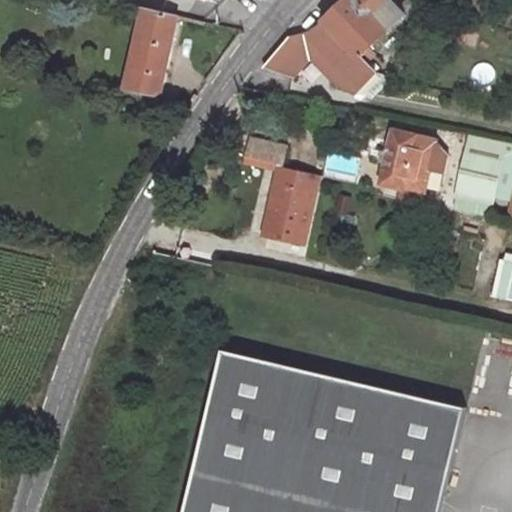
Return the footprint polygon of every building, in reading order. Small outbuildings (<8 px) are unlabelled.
[(340,0),(344,4),(326,21),(361,57),(390,29),(361,0),(340,0)] [(361,0),(390,29),(406,15),(391,0),(361,0)] [(181,16),(147,8),(129,87),(164,94),(181,16)] [(311,36),(361,88),(376,72),(361,57),(326,21),(311,36)] [(308,50),(292,36),(265,67),(282,82),(308,50)] [(438,138),(397,129),(386,179),(416,186),(419,173),(430,176),(438,138)] [(511,144),(466,136),(455,194),(508,204),(506,219),(511,220),(511,144)] [(247,140),(244,161),(282,167),(286,145),(247,140)] [(284,166),(269,234),(307,242),(322,175),(284,166)] [(511,301),(511,262),(496,261),(493,300),(511,301)] [(441,511),(466,406),(222,349),(183,511),(441,511)]
